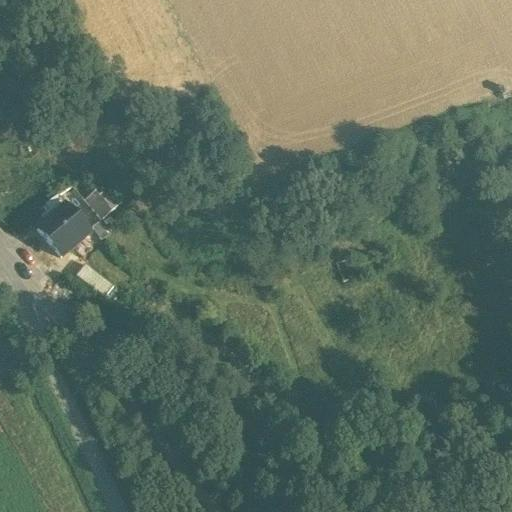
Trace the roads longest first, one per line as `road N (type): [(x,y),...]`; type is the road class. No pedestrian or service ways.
road 1 (track): [(212,511),(20,268)]
road 2 (unclassified): [(113,511),(31,329)]
